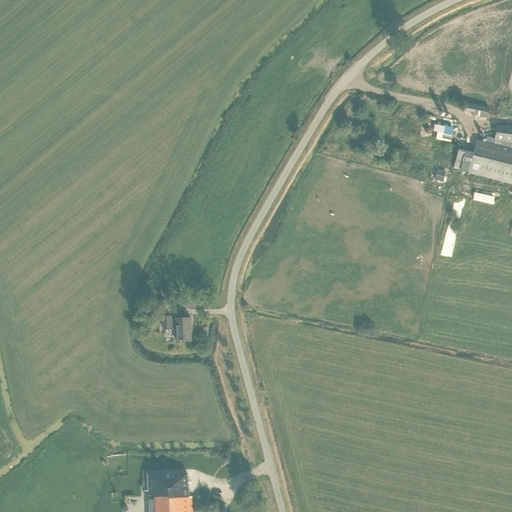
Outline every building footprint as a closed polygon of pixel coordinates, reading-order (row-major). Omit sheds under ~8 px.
[(487,118),(489,108),(465,103),(464,110),(473,112),(472,115),(487,118)] [(511,125),(496,123),(493,145),(476,140),(473,152),(458,149),(453,168),(468,172),(468,173),(511,184),(511,125)] [(435,124),(433,131),(438,132),(437,139),(449,142),(452,127),(435,124)] [(443,182),(447,171),(437,168),(434,179),(443,182)] [(170,320),(170,316),(162,317),(163,330),(171,329),(175,329),(176,342),(190,341),(190,328),(191,328),(190,318),(175,319),(175,320),(170,320)] [(191,511),(191,497),(188,497),(187,473),(147,475),(148,490),(145,491),(145,511),(191,511)]
